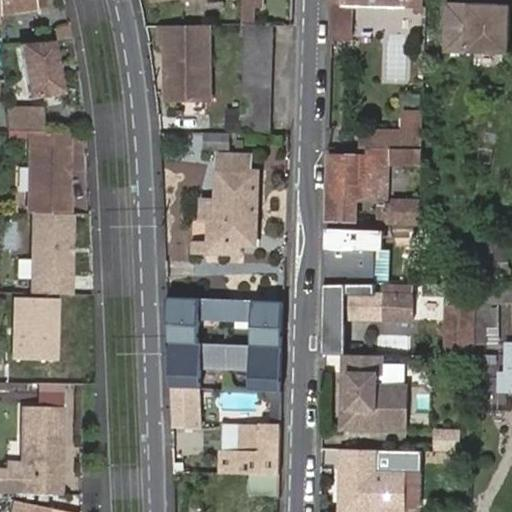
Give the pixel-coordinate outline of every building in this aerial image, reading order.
[(0,0),(0,13),(33,10),(33,0),(0,0)] [(261,8),(261,0),(242,0),(242,7),(261,8)] [(332,0),(332,6),(352,6),(414,8),(414,13),(421,14),(420,0),(332,0)] [(445,4),(444,53),(506,55),(506,52),(507,9),(507,6),(445,4)] [(352,6),(332,6),(331,41),(351,41),(352,6)] [(168,81),(162,86),(161,105),(207,107),(210,25),(159,24),(158,43),(163,46),(162,73),(168,73),(168,81)] [(270,131),(273,26),(245,25),(242,131),(270,131)] [(22,43),(32,98),(65,93),(56,40),(22,43)] [(6,129),(29,130),(44,131),(43,111),(6,109),(6,128),(6,129)] [(423,112),(405,112),(405,131),(363,131),(363,149),(392,149),(422,149),(423,112)] [(29,130),(27,213),(32,213),(67,214),(70,131),(44,131),(29,130)] [(228,135),(204,135),(204,153),(228,153),(228,135)] [(422,149),(392,149),(392,164),(421,164),(422,149)] [(245,234),(256,234),(256,172),(249,171),(250,157),(219,157),(216,199),(203,199),(203,218),(209,218),(208,241),(245,244),(245,234)] [(382,157),(328,157),(327,219),(357,219),(358,199),(382,199),(386,196),(386,167),(382,161),(382,157)] [(379,222),(420,223),(421,201),(395,201),(392,206),(379,207),(379,222)] [(32,213),(29,294),(64,295),(64,279),(71,279),(73,214),(67,214),(32,213)] [(374,283),(375,252),(384,252),(384,229),(326,228),(325,282),(374,283)] [(256,244),(256,234),(245,234),(245,244),(256,244)] [(475,244),(475,276),(509,275),(509,243),(475,244)] [(195,245),(195,256),(239,256),(239,245),(210,245),(195,245)] [(511,281),(478,282),(476,348),(501,348),(501,308),(511,307),(511,281)] [(374,283),(325,282),(323,354),(343,355),(345,355),(346,321),(414,322),(414,284),(374,283)] [(449,293),(447,347),(473,347),(474,288),(462,288),(461,293),(449,293)] [(55,297),(27,296),(16,296),(12,361),(52,362),(55,297)] [(286,302),(168,297),(170,342),(199,343),(201,319),(252,322),(252,346),(283,348),(286,302)] [(253,366),(251,389),(282,392),(283,348),(170,342),(171,429),(197,426),(195,390),(201,389),(202,363),(253,366)] [(380,356),(348,355),(347,374),(342,374),(342,390),(348,391),(348,407),(342,407),(341,429),(404,430),(405,388),(379,387),(374,387),(375,376),(379,376),(380,356)] [(282,416),(282,392),(273,392),(272,416),(282,416)] [(253,411),(254,395),(223,393),(222,409),(253,411)] [(62,410),(22,409),(20,464),(20,494),(60,495),(62,410)] [(280,473),(281,427),(271,427),(241,425),(240,453),(229,453),(222,453),(221,472),(249,472),(280,473)] [(240,453),(241,425),(229,425),(229,453),(240,453)] [(378,450),(346,449),(345,469),(340,470),(340,486),(343,486),(343,493),(340,493),(339,511),(402,511),(403,471),(377,470),(378,450)] [(20,464),(7,464),(7,471),(0,470),(0,493),(20,494),(20,464)] [(280,473),(249,472),(249,498),(279,499),(280,473)] [(12,502),(10,511),(48,511),(49,510),(49,509),(12,502)]
